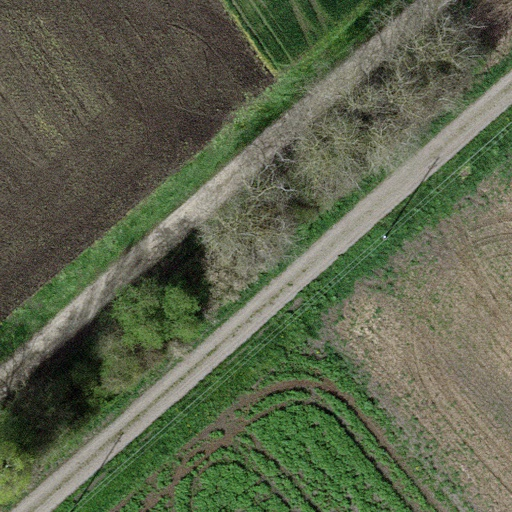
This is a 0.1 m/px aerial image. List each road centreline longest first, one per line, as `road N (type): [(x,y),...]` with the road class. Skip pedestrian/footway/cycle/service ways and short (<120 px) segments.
road 1 (track): [(22,511),(511,83)]
road 2 (track): [(441,0),(0,388)]
